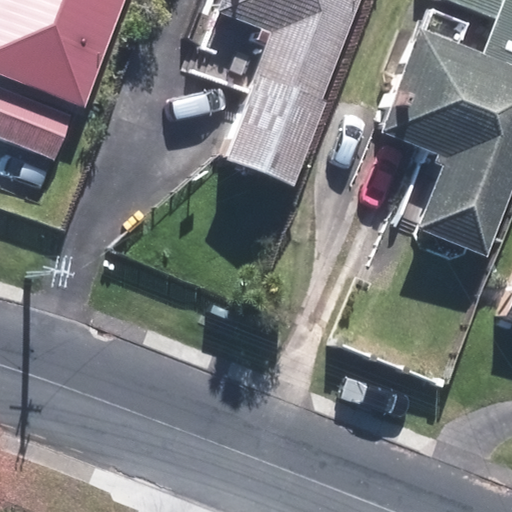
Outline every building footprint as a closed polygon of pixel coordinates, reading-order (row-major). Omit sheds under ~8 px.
[(0,0),(0,84),(73,112),(114,0),(0,0)] [(213,167),(279,192),(350,0),(212,0),(207,15),(262,36),(213,167)] [(404,234),(476,262),(511,168),(511,0),(431,0),(431,1),(485,23),(472,61),(407,36),(367,137),(425,159),(421,169),(429,171),(404,234)] [(0,145),(46,163),(63,120),(0,96),(0,145)] [(511,285),(498,320),(511,325),(511,285)]
